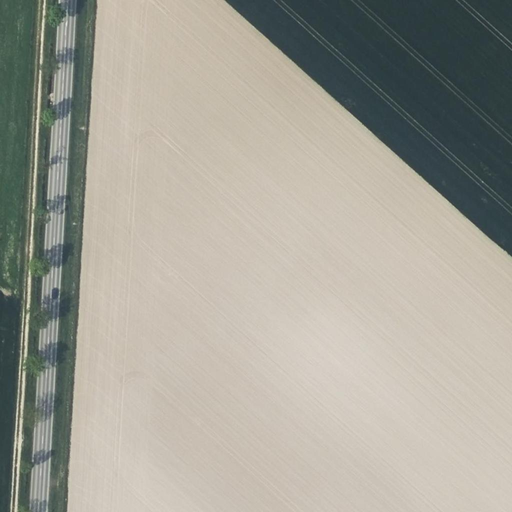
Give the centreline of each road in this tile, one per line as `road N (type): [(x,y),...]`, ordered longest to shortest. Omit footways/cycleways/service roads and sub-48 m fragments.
road 1 (secondary): [(36,511),(66,0)]
road 2 (track): [(11,511),(40,0)]
